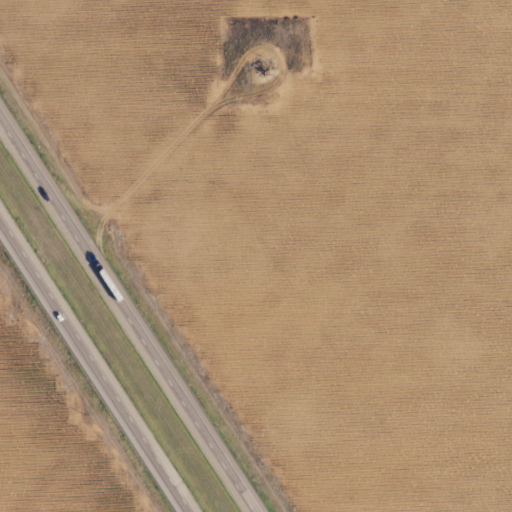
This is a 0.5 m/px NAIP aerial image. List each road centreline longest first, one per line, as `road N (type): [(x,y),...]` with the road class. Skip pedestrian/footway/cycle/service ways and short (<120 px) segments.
road 1 (trunk): [(246,511),(0,132)]
road 2 (trunk): [(0,224),(186,511)]
